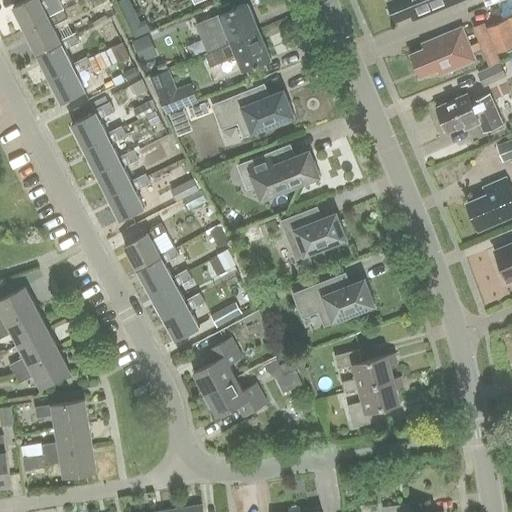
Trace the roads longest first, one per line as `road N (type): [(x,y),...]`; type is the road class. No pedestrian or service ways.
road 1 (residential): [(0,69),(197,461)]
road 2 (unclassified): [(461,336),(326,0)]
road 3 (residential): [(197,461),(162,478),(4,508)]
road 4 (unclassified): [(491,511),(461,336)]
road 5 (residential): [(197,461),(226,475),(329,456)]
